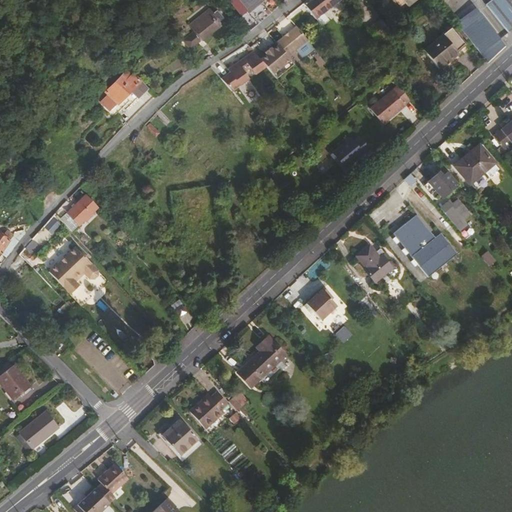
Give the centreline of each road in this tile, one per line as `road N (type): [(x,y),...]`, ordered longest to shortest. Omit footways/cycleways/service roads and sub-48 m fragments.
road 1 (secondary): [(511,54),(117,420)]
road 2 (residential): [(0,278),(156,100),(291,0)]
road 3 (unclassified): [(0,309),(117,420)]
road 4 (secondary): [(117,420),(6,511)]
